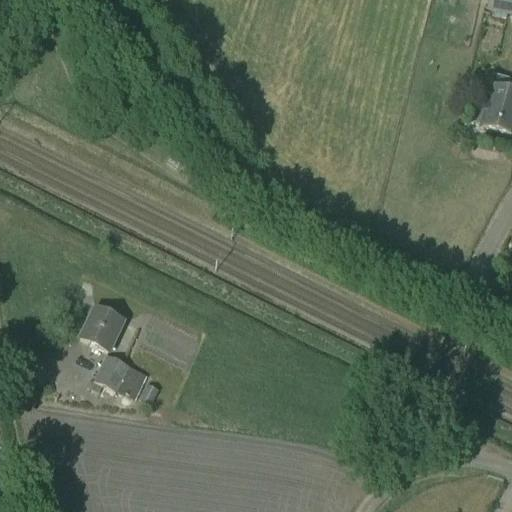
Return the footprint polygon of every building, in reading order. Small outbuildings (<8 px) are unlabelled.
[(511,0),(488,0),(486,10),(511,15),(511,0)] [(511,95),(490,90),(484,111),(476,109),(471,126),(479,128),(478,131),(511,139),(511,95)] [(501,287),(508,291),(511,287),(511,276),(506,274),(500,279),(501,287)] [(108,357),(122,325),(94,311),(79,343),(108,357)] [(134,405),(146,381),(105,360),(93,386),(134,405)] [(151,407),(157,393),(146,388),(139,403),(151,407)]
